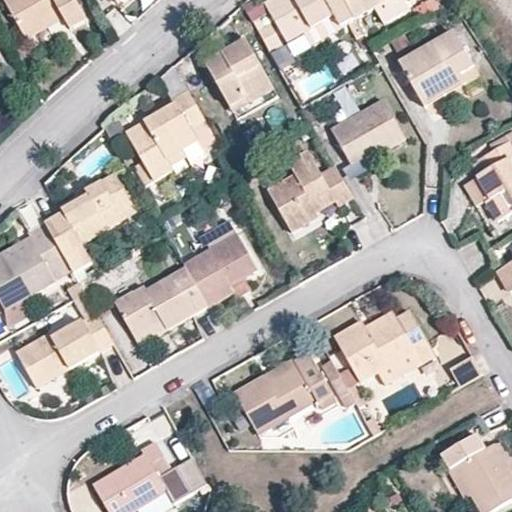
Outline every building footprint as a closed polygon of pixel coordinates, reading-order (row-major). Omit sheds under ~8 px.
[(88,23),(74,0),(3,0),(4,0),(28,42),(49,30),(46,25),(62,15),(65,20),(72,32),(88,23)] [(261,0),(260,0),(246,8),(253,22),(269,14),(261,0)] [(355,22),(342,0),(276,0),(266,6),(288,45),(304,35),(312,49),(343,31),(342,30),(349,26),(355,22)] [(411,12),(403,0),(342,0),(355,22),(375,11),(385,27),(411,12)] [(440,10),(434,0),(433,0),(413,11),(420,22),(440,10)] [(49,30),(65,20),(62,15),(46,25),(49,30)] [(282,45),(272,27),(266,31),(260,21),(254,25),(269,53),(282,45)] [(369,46),(355,22),(349,26),(363,50),(369,46)] [(421,101),(475,69),(454,34),(400,65),(421,101)] [(409,46),(404,37),(392,44),(398,53),(409,46)] [(275,92),(245,39),(228,49),(235,59),(227,63),(224,56),(222,57),(206,66),(234,115),(275,92)] [(235,59),(228,49),(219,54),(222,57),(224,56),(227,63),(235,59)] [(426,109),(480,78),(475,69),(421,101),(426,109)] [(184,153),(199,144),(192,131),(206,123),(189,94),(175,102),(178,107),(155,120),(127,136),(144,164),(135,169),(146,188),(174,172),(173,170),(168,162),(184,153)] [(155,120),(178,107),(175,102),(153,116),(155,120)] [(407,142),(384,102),(332,132),(349,162),(377,147),(380,151),(382,156),(407,142)] [(318,120),(312,109),(304,114),(310,124),(318,120)] [(208,159),(203,151),(217,144),(206,123),(192,131),(199,144),(184,153),(168,162),(173,170),(188,161),(192,168),(208,159)] [(494,153),(510,144),(506,138),(491,147),(494,153)] [(511,216),(511,162),(511,161),(511,160),(511,148),(510,144),(494,153),(486,158),(493,171),(478,179),(491,201),(487,204),(498,224),(511,216)] [(352,167),(380,151),(377,147),(349,162),(352,167)] [(354,201),(336,169),(322,178),(309,154),(289,166),(296,178),(269,194),(293,236),(320,221),(317,216),(315,212),(334,200),(337,205),(339,209),(354,201)] [(493,171),(486,158),(471,167),(478,179),(493,171)] [(82,246),(123,223),(116,212),(131,203),(117,178),(95,190),(87,194),(60,209),(64,216),(46,227),(69,267),(73,274),(92,264),(82,246)] [(491,201),(478,179),(465,187),(478,209),(487,204),(491,201)] [(95,190),(92,185),(84,190),(87,194),(95,190)] [(317,216),(337,205),(334,200),(315,212),(317,216)] [(123,223),(138,214),(131,203),(116,212),(123,223)] [(259,273),(230,223),(203,238),(211,252),(185,267),(186,270),(209,309),(235,295),(231,289),(245,281),(259,273)] [(52,276),(69,267),(46,227),(29,237),(31,239),(11,251),(15,258),(0,266),(0,301),(6,312),(23,303),(56,284),(52,276)] [(190,243),(181,227),(171,233),(181,249),(190,243)] [(0,266),(15,258),(11,251),(0,256),(0,266)] [(511,266),(498,274),(510,295),(511,294),(511,266)] [(56,284),(73,274),(69,267),(52,276),(56,284)] [(209,309),(186,270),(148,293),(145,289),(116,305),(136,341),(164,325),(168,332),(209,309)] [(101,295),(91,279),(80,285),(86,296),(89,302),(101,295)] [(251,292),(245,281),(231,289),(235,295),(238,300),(251,292)] [(86,296),(80,285),(69,292),(75,302),(86,296)] [(97,315),(89,302),(86,296),(75,302),(87,321),(97,315)] [(31,318),(23,303),(6,312),(9,330),(31,318)] [(379,375),(416,353),(423,366),(437,358),(410,313),(397,321),(370,336),(366,329),(363,325),(336,340),(361,385),(379,375)] [(370,336),(397,321),(393,314),(366,329),(370,336)] [(115,347),(97,315),(87,321),(83,323),(54,341),(51,336),(17,355),(34,385),(67,365),(71,372),(115,347)] [(140,348),(168,332),(164,325),(136,341),(140,348)] [(386,387),(423,366),(416,353),(379,375),(386,387)] [(338,404),(310,355),(295,364),(299,370),(270,387),(266,380),(236,398),(260,437),(318,404),(324,413),(338,404)] [(483,376),(473,359),(451,372),(460,389),(483,376)] [(348,393),(339,377),(331,363),(324,367),(343,400),(350,396),(348,393)] [(270,387),(299,370),(295,364),(266,380),(270,387)] [(38,391),(71,372),(67,365),(34,385),(38,391)] [(358,387),(349,371),(339,377),(348,393),(356,388),(358,387)] [(366,407),(356,388),(348,393),(350,396),(356,406),(359,411),(366,407)] [(356,406),(350,396),(343,400),(348,410),(356,406)] [(165,416),(147,423),(153,439),(171,433),(165,416)] [(381,434),(373,421),(367,425),(374,438),(381,434)] [(160,443),(171,462),(185,454),(173,435),(160,443)] [(511,477),(510,475),(495,447),(486,452),(478,437),(443,458),(451,472),(458,468),(474,496),(482,511),(495,511),(511,502),(511,477)] [(193,497),(178,470),(173,472),(157,445),(143,453),(145,458),(94,488),(108,511),(138,511),(168,495),(175,507),(193,497)] [(511,473),(511,457),(505,445),(495,447),(510,475),(511,473)] [(474,496),(458,468),(451,472),(467,500),(474,496)]
